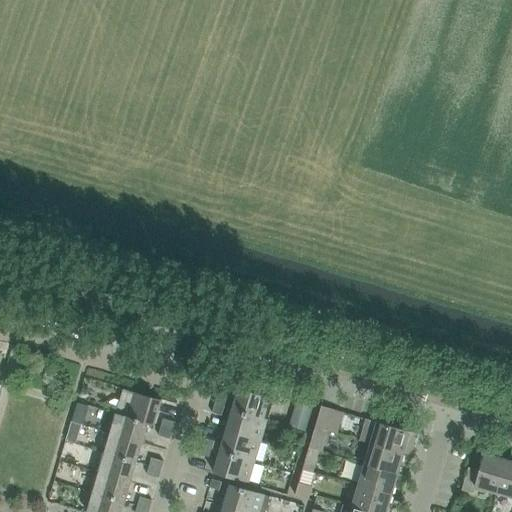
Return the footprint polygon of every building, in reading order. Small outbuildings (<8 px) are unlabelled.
[(238,389),(232,411),(267,421),(273,399),(238,389)] [(115,414),(147,423),(146,424),(153,426),(160,401),(123,390),(116,414),(115,414)] [(216,397),(214,405),(224,408),(226,400),(216,397)] [(224,408),(214,405),(211,414),(221,416),(224,408)] [(313,436),(309,449),(321,453),(334,410),(321,406),(313,436)] [(232,411),(226,431),(260,441),(267,421),(232,411)] [(115,417),(110,434),(141,443),(146,424),(147,423),(115,414),(114,417),(115,417)] [(163,419),(160,428),(172,431),(175,423),(163,419)] [(416,434),(366,420),(360,441),(371,444),(371,445),(403,454),(406,446),(412,448),(416,434)] [(160,428),(158,436),(170,439),(172,431),(160,428)] [(220,452),(254,462),(260,441),(226,431),(220,452)] [(104,451),(104,453),(135,463),(141,443),(110,434),(105,451),(104,451)] [(204,439),(202,447),(211,450),(214,441),(204,439)] [(371,445),(364,465),(397,475),(403,454),(371,445)] [(202,447),(199,455),(209,458),(211,450),(202,447)] [(254,462),(220,452),(213,474),(248,484),(254,462)] [(103,456),(98,473),(129,482),(135,463),(104,453),(103,456)] [(480,471),(468,468),(461,491),(473,494),(475,488),(497,494),(506,461),(485,455),(480,471)] [(149,467),(161,470),(163,462),(151,459),(149,467)] [(497,494),(511,498),(511,462),(506,461),(497,494)] [(315,465),(305,462),(303,470),(313,473),(315,465)] [(358,486),(391,496),(397,475),(364,465),(358,486)] [(161,470),(149,467),(147,475),(158,479),(161,470)] [(93,490),(92,493),(124,502),(129,482),(98,473),(93,490)] [(212,480),(209,488),(219,491),(221,482),(212,480)] [(299,483),(295,496),(307,500),(311,487),(299,483)] [(259,511),(264,495),(230,485),(223,507),(241,511),(259,511)] [(358,486),(352,507),(370,511),(386,511),(391,496),(358,486)] [(120,511),(124,502),(92,493),(91,495),(92,495),(86,511),(120,511)] [(137,506),(149,509),(152,501),(140,498),(137,506)]
